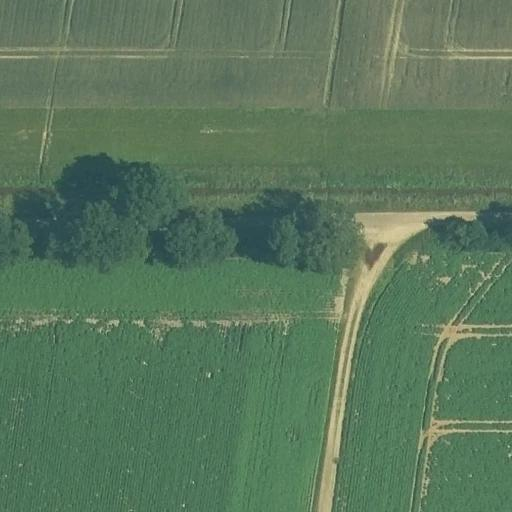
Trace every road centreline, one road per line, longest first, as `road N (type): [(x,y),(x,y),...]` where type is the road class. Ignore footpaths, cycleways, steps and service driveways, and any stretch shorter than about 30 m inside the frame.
road 1 (track): [(511,218),(0,217)]
road 2 (track): [(412,218),(364,278),(329,511)]
